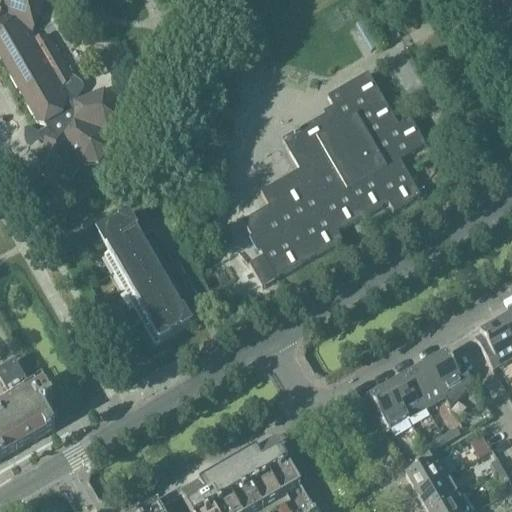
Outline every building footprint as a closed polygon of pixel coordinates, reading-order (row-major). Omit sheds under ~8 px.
[(0,0),(0,62),(1,64),(11,70),(9,77),(20,96),(28,98),(26,106),(37,126),(45,128),(47,131),(45,135),(45,142),(38,173),(55,183),(71,182),(81,167),(99,166),(110,152),(107,134),(120,121),(119,103),(104,91),(74,105),(71,99),(72,95),(67,86),(69,85),(73,80),(48,38),(38,40),(36,42),(30,31),(35,27),(45,2),(44,0),(0,0)] [(511,0),(500,0),(510,17),(511,15),(511,0)] [(363,24),(356,28),(371,54),(378,50),(363,24)] [(421,199),(400,163),(426,148),(410,121),(398,128),(368,76),(327,100),(335,112),(293,136),(294,137),(282,144),(299,173),(261,196),(269,210),(243,225),(264,261),(250,270),(262,291),(343,244),(338,236),(388,206),(393,215),(421,199)] [(106,260),(139,240),(151,234),(140,216),(129,222),(128,221),(98,238),(108,255),(104,257),(106,260)] [(115,276),(153,254),(148,245),(144,247),(139,240),(106,260),(115,276)] [(125,293),(158,273),(154,266),(158,263),(153,254),(115,276),(125,293)] [(219,311),(187,256),(176,262),(209,317),(219,311)] [(136,311),(173,290),(168,280),(164,283),(158,273),(125,293),(136,311)] [(145,328),(179,308),(175,301),(179,299),(173,290),(136,311),(145,328)] [(179,308),(145,328),(156,347),(160,345),(161,345),(190,328),(190,327),(194,325),(189,316),(185,318),(179,308)] [(511,345),(511,318),(500,325),(511,345)] [(511,345),(500,325),(480,337),(481,338),(475,342),(493,373),(511,361),(511,345)] [(426,368),(446,400),(451,409),(455,407),(467,393),(465,389),(472,385),(465,373),(458,377),(446,356),(426,368)] [(0,371),(0,381),(10,400),(0,406),(0,464),(55,432),(52,427),(55,426),(57,416),(52,407),(54,406),(40,383),(30,389),(15,363),(0,371)] [(446,400),(426,368),(408,379),(427,411),(446,400)] [(389,390),(408,422),(427,411),(408,379),(389,390)] [(382,438),(389,434),(408,422),(389,390),(369,401),(375,410),(368,414),(382,438)] [(446,437),(450,444),(460,438),(456,431),(446,437)] [(450,444),(446,437),(436,443),(440,450),(450,444)] [(482,440),(472,446),(480,460),(490,454),(482,440)] [(193,490),(168,504),(155,511),(312,511),(276,449),(196,495),(193,490)] [(427,467),(406,479),(417,499),(450,480),(435,453),(423,460),(427,467)] [(496,478),(503,474),(497,463),(490,467),(496,478)] [(503,474),(496,478),(502,488),(509,484),(503,474)] [(417,499),(424,511),(437,511),(461,498),(450,480),(417,499)] [(437,511),(468,511),(461,498),(437,511)]
